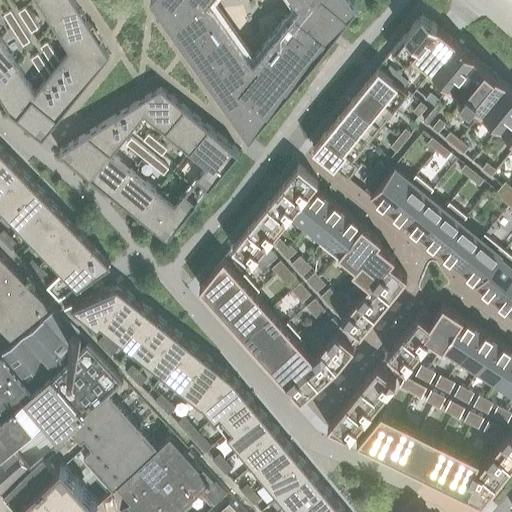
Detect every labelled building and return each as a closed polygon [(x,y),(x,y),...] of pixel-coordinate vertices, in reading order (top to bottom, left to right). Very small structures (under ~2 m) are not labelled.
[(0,0),(0,95),(10,111),(41,136),(45,132),(44,132),(94,71),(90,67),(100,55),(104,59),(108,54),(73,0),(0,0)] [(151,0),(170,27),(187,51),(189,54),(198,67),(208,80),(217,93),(227,107),(236,120),(246,135),(248,137),(329,38),(333,32),(356,5),(352,0),(151,0)] [(393,47),(408,60),(437,25),(422,13),(393,47)] [(455,40),(437,25),(408,60),(410,61),(414,55),(431,69),(455,40)] [(474,55),(455,40),(431,69),(450,84),(474,55)] [(474,55),(450,84),(461,93),(467,85),(472,90),(490,68),(474,55)] [(390,76),(393,78),(399,72),(389,64),(384,71),(390,76)] [(384,71),(378,66),(364,83),(377,93),(394,107),(408,90),(402,86),(393,78),(390,76),(384,71)] [(505,81),(490,68),(472,90),(477,94),(471,102),(482,110),(505,81)] [(408,79),(399,72),(393,78),(402,86),(408,79)] [(511,110),(511,86),(505,81),(482,110),(500,125),(511,110)] [(377,93),(364,83),(352,99),(364,109),(381,123),(394,107),(377,93)] [(58,150),(166,237),(238,150),(234,147),(233,147),(160,87),(62,148),(58,150)] [(425,97),(435,104),(440,98),(431,90),(425,97)] [(364,109),(352,99),(338,115),(351,126),(367,139),(381,123),(364,109)] [(412,110),(419,115),(426,105),(420,100),(412,110)] [(511,110),(500,125),(511,134),(511,110)] [(351,126),(338,115),(324,132),(337,142),(359,160),(360,159),(355,155),(367,139),(351,126)] [(432,126),(438,131),(446,122),(439,117),(432,126)] [(404,141),(411,132),(405,126),(397,136),(404,141)] [(454,144),(459,138),(450,131),(445,137),(454,144)] [(337,142),(324,132),(312,147),(325,157),(347,175),(359,160),(337,142)] [(389,145),(396,151),(404,141),(397,136),(389,145)] [(427,142),(436,149),(441,143),(432,136),(427,142)] [(468,146),(459,138),(454,144),(463,152),(468,146)] [(441,143),(436,149),(445,157),(450,151),(441,143)] [(0,188),(21,168),(7,153),(0,160),(0,188)] [(370,169),(377,174),(384,165),(378,160),(370,169)] [(482,167),(491,174),(496,168),(487,161),(482,167)] [(460,169),(469,177),(474,170),(465,163),(460,169)] [(316,178),(298,164),(282,183),(300,198),(316,178)] [(411,179),(394,165),(370,194),(388,209),(411,179)] [(36,183),(21,168),(0,188),(0,203),(7,211),(36,183)] [(369,184),(377,174),(370,169),(362,178),(369,184)] [(484,178),(474,170),(469,177),(478,184),(484,178)] [(314,183),(317,179),(316,178),(300,198),(284,218),(285,219),(290,213),(305,226),(329,197),(314,184),(314,183)] [(428,193),(411,179),(388,209),(404,222),(428,193)] [(509,194),(511,190),(511,186),(505,180),(500,186),(509,194)] [(49,198),(36,183),(7,211),(20,225),(49,198)] [(300,198),(282,183),(266,203),(284,218),(300,198)] [(495,193),(504,200),(509,194),(500,186),(495,193)] [(445,206),(428,193),(404,222),(421,236),(445,206)] [(346,210),(329,197),(305,226),(322,239),(346,210)] [(22,228),(34,240),(61,214),(63,212),(49,198),(20,225),(22,228)] [(248,226),(267,242),(275,231),(285,219),(284,218),(266,203),(256,216),(248,226)] [(462,220),(445,206),(421,236),(437,248),(435,250),(436,251),(462,220)] [(363,224),(346,210),(322,239),(339,253),(363,224)] [(63,212),(61,214),(34,240),(48,255),(73,231),(77,227),(63,212)] [(480,238),(461,223),(462,221),(462,220),(436,251),(456,267),(480,238)] [(379,238),(363,224),(339,253),(354,266),(351,269),(353,271),(379,238)] [(258,253),(266,243),(267,242),(248,226),(231,246),(251,261),(252,259),(258,253)] [(85,248),(91,242),(91,241),(86,236),(77,227),(73,231),(48,255),(62,269),(85,248)] [(5,230),(0,234),(0,237),(5,243),(12,237),(5,230)] [(12,237),(5,243),(12,251),(19,244),(12,237)] [(282,252),(288,247),(279,237),(274,243),(282,252)] [(381,238),(379,238),(353,271),(368,283),(369,284),(373,280),(393,255),(378,242),(381,238)] [(500,254),(480,238),(456,267),(476,284),(500,254)] [(85,248),(62,269),(46,285),(56,296),(58,298),(100,268),(99,268),(106,263),(110,260),(91,241),(91,242),(85,248)] [(258,253),(262,257),(271,249),(266,243),(258,253)] [(291,244),(288,247),(282,252),(287,258),(296,250),(291,244)] [(262,257),(267,263),(277,255),(271,249),(262,257)] [(49,304),(0,253),(0,323),(10,334),(49,304)] [(261,269),(267,263),(262,257),(258,253),(252,259),(261,269)] [(296,268),(305,260),(300,254),(291,262),(296,268)] [(511,273),(511,264),(500,254),(476,284),(493,297),(511,273)] [(373,280),(390,295),(406,275),(390,261),(394,256),(393,255),(373,280)] [(213,301),(241,276),(223,256),(199,286),(201,287),(213,301)] [(271,267),(276,273),(285,265),(280,259),(271,267)] [(34,260),(27,266),(34,273),(40,267),(34,260)] [(311,266),(305,260),(296,268),(302,274),(311,266)] [(291,271),(285,265),(276,273),(282,279),(291,271)] [(40,267),(34,273),(41,280),(47,274),(40,267)] [(296,277),(291,271),(282,279),(287,285),(296,277)] [(311,285),(320,277),(314,271),(306,279),(311,285)] [(511,307),(511,273),(493,297),(509,311),(511,307)] [(255,292),(241,276),(213,301),(227,317),(255,292)] [(325,283),(320,277),(311,285),(316,291),(325,283)] [(356,298),(375,313),(390,295),(373,280),(369,284),(368,283),(356,298)] [(300,281),(291,289),(296,295),(305,287),(300,281)] [(118,282),(71,301),(80,308),(98,322),(126,288),(118,282)] [(305,287),(296,295),(301,301),(310,293),(305,287)] [(326,301),(335,293),(329,287),(320,295),(326,301)] [(142,301),(126,288),(98,322),(114,335),(142,301)] [(269,308),(255,292),(227,317),(241,333),(269,308)] [(340,299),(335,293),(326,301),(331,307),(340,299)] [(305,305),(310,311),(319,303),(314,297),(305,305)] [(359,333),(375,313),(356,298),(340,317),(359,333)] [(345,305),(340,299),(331,307),(336,313),(345,305)] [(71,301),(61,305),(73,316),(80,308),(71,301)] [(142,301),(114,335),(130,348),(158,313),(142,301)] [(434,316),(423,307),(417,315),(402,333),(421,349),(429,339),(429,338),(424,334),(430,325),(444,303),(442,302),(434,316)] [(316,317),(325,309),(319,303),(310,311),(316,317)] [(462,315),(444,303),(430,325),(424,334),(429,338),(429,339),(441,347),(462,315)] [(284,324),(269,308),(241,333),(256,349),(284,324)] [(49,374),(50,375),(87,340),(57,309),(0,351),(0,352),(30,391),(49,374)] [(174,326),(158,313),(130,348),(146,361),(174,326)] [(480,327),(462,315),(441,347),(459,358),(480,327)] [(331,316),(325,322),(333,331),(338,325),(331,316)] [(328,338),(333,331),(325,322),(319,328),(328,338)] [(298,340),(284,324),(256,349),(270,365),(298,340)] [(320,347),(337,366),(353,345),(351,343),(355,338),(339,324),(338,325),(333,331),(328,338),(320,347)] [(190,339),(174,326),(146,361),(162,373),(190,339)] [(477,370),(498,339),(480,327),(459,358),(477,370)] [(421,349),(402,333),(386,353),(405,368),(421,349)] [(103,334),(97,341),(104,348),(111,341),(103,334)] [(206,351),(190,339),(162,373),(178,386),(206,351)] [(495,382),(511,356),(511,347),(498,339),(477,370),(495,382)] [(87,340),(50,375),(84,415),(109,393),(123,379),(87,340)] [(312,355),(298,340),(270,365),(284,381),(303,365),(313,356),(312,355)] [(111,341),(104,348),(111,355),(118,349),(111,341)] [(303,365),(319,382),(337,366),(320,347),(318,349),(312,355),(313,356),(303,365)] [(206,351),(178,386),(200,402),(233,375),(206,351)] [(0,451),(14,440),(31,426),(14,404),(30,391),(0,352),(0,451)] [(511,392),(511,356),(495,382),(511,392)] [(132,363),(126,369),(133,376),(139,370),(132,363)] [(415,374),(422,377),(428,367),(421,363),(415,374)] [(379,399),(396,379),(377,364),(361,384),(379,399)] [(300,399),(319,382),(303,365),(284,381),(300,399)] [(429,381),(435,371),(428,367),(422,377),(429,381)] [(139,370),(133,376),(140,383),(146,377),(139,370)] [(447,377),(440,373),(434,384),(441,388),(447,377)] [(84,415),(50,375),(49,374),(30,391),(14,404),(31,426),(14,440),(26,457),(0,481),(0,483),(4,488),(73,426),(84,415)] [(233,375),(200,402),(213,417),(245,390),(233,375)] [(399,386),(406,389),(412,379),(404,375),(399,386)] [(454,381),(447,377),(441,388),(449,391),(454,381)] [(84,415),(73,426),(83,437),(87,433),(94,446),(84,455),(93,466),(114,489),(169,437),(174,432),(123,379),(109,393),(84,415)] [(412,379),(406,389),(413,393),(419,382),(412,379)] [(419,382),(413,393),(420,397),(426,386),(419,382)] [(459,383),(454,394),(461,398),(466,387),(459,383)] [(364,418),(379,399),(361,384),(346,403),(364,418)] [(473,391),(466,387),(461,398),(468,401),(473,391)] [(425,399),(432,403),(438,392),(431,389),(425,399)] [(245,390),(213,417),(226,433),(258,406),(245,390)] [(161,392),(155,398),(162,405),(169,399),(161,392)] [(438,392),(432,403),(439,407),(445,396),(438,392)] [(480,408),(485,397),(478,394),(473,404),(480,408)] [(492,401),(485,397),(480,408),(487,412),(492,401)] [(176,406),(169,399),(162,405),(169,413),(176,406)] [(444,409),(451,413),(457,403),(450,399),(444,409)] [(349,437),(364,418),(346,403),(327,426),(349,437)] [(457,403),(451,413),(458,417),(464,406),(457,403)] [(499,418),(505,407),(497,403),(492,414),(499,418)] [(258,406),(226,433),(239,449),(271,421),(258,406)] [(511,411),(511,410),(505,407),(499,418),(506,422),(511,411)] [(463,420),(470,423),(476,413),(469,409),(463,420)] [(400,420),(380,410),(356,440),(383,454),(400,420)] [(476,413),(470,423),(477,427),(483,416),(476,413)] [(482,430),(489,433),(495,423),(488,419),(482,430)] [(419,429),(400,420),(383,454),(403,463),(419,429)] [(271,421),(239,449),(252,464),(284,437),(271,421)] [(198,429),(191,422),(185,428),(191,436),(198,429)] [(489,433),(496,437),(502,426),(495,423),(489,433)] [(83,437),(73,426),(4,488),(8,493),(17,502),(63,462),(86,441),(83,437)] [(205,437),(198,429),(191,436),(198,443),(205,437)] [(439,439),(419,429),(403,463),(422,473),(439,439)] [(507,433),(493,450),(511,465),(511,463),(511,432),(509,430),(507,433)] [(171,511),(214,475),(193,452),(189,457),(169,437),(114,489),(99,502),(88,511),(171,511)] [(284,437),(252,464),(265,480),(298,453),(284,437)] [(458,448),(439,439),(422,473),(441,482),(458,448)] [(0,481),(26,457),(14,440),(0,451),(0,481)] [(477,458),(458,448),(441,482),(461,492),(474,465),(477,458)] [(493,450),(479,467),(476,465),(479,459),(477,458),(474,465),(496,483),(511,465),(493,450)] [(226,460),(219,452),(212,459),(219,466),(226,460)] [(298,453),(265,480),(278,496),(311,468),(298,453)] [(233,467),(226,460),(219,466),(226,474),(233,467)] [(63,462),(17,502),(18,504),(25,511),(88,511),(99,502),(63,462)] [(461,492),(481,502),(496,483),(474,465),(461,492)] [(311,468),(278,496),(291,511),(324,484),(311,468)] [(228,492),(215,477),(201,489),(214,504),(228,492)] [(253,489),(246,482),(240,488),(247,496),(253,489)] [(324,484),(291,511),(321,511),(337,500),(324,484)] [(260,497),(253,489),(247,496),(254,503),(260,497)] [(246,511),(228,493),(205,511),(246,511)] [(346,511),(337,500),(321,511),(346,511)]
